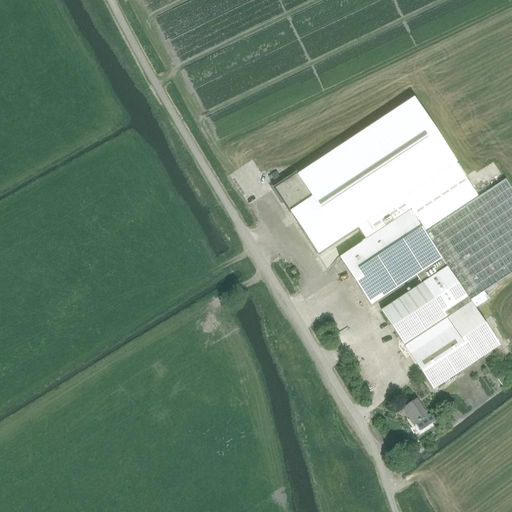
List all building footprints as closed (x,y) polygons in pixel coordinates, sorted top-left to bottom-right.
[(297,173),(274,189),(290,213),(291,213),(319,255),(358,228),(366,240),(411,211),(425,232),(478,197),(456,164),(457,164),(415,99),(298,175),(297,173)] [(411,211),(340,259),(372,307),(417,277),(422,285),(382,311),(405,347),(434,390),(449,380),(450,382),(454,380),(453,377),(476,361),(500,345),(476,308),(489,299),(484,292),(511,273),(511,188),(506,179),(425,233),(425,232),(411,211)] [(305,251),(296,258),(304,270),(314,264),(305,251)] [(308,293),(311,291),(316,298),(330,288),(320,274),(303,286),(308,293)] [(366,376),(377,372),(369,348),(357,352),(366,376)] [(414,426),(428,417),(417,400),(403,409),(414,426)] [(362,437),(358,440),(364,451),(368,449),(362,437)]
